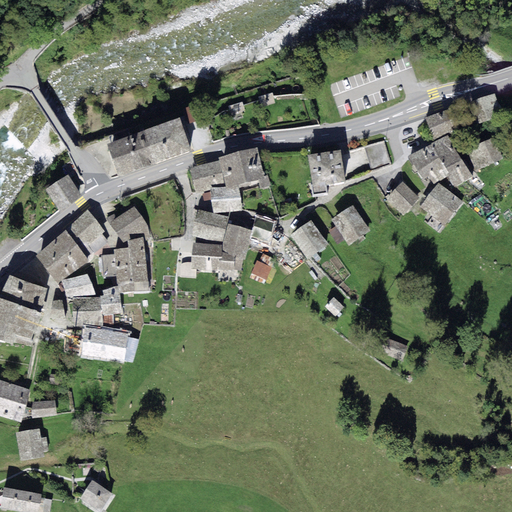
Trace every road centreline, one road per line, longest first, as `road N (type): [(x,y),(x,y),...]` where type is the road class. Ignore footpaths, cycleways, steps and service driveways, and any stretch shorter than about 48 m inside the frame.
road 1 (residential): [(386,119),(393,166),(286,224),(202,208),(179,164)]
road 2 (primary): [(179,164),(386,119)]
road 3 (unclassified): [(102,192),(19,76)]
road 4 (primary): [(386,119),(511,79)]
road 5 (primary): [(0,273),(102,192)]
